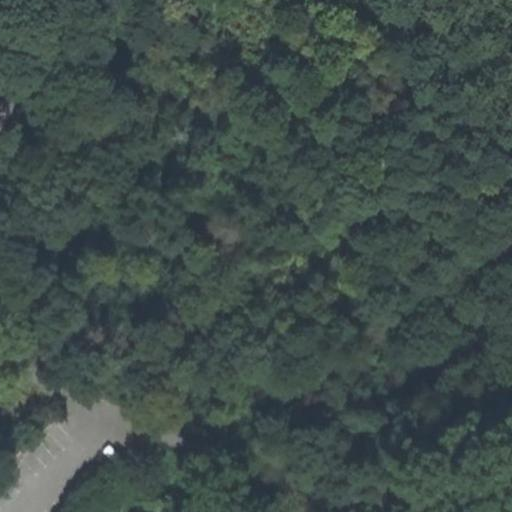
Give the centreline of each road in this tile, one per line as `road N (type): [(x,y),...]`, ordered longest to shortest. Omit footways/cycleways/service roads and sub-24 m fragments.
road 1 (track): [(511,483),(352,511),(0,356)]
road 2 (track): [(0,122),(47,0)]
